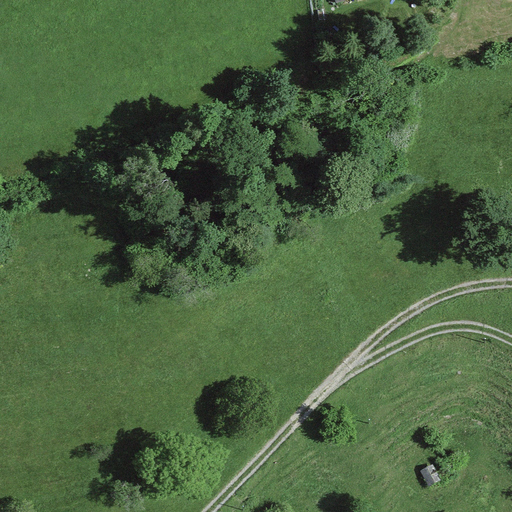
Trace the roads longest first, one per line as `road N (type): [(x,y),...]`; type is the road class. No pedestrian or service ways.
road 1 (track): [(511,282),(446,293),(396,320),(211,511)]
road 2 (track): [(346,375),(429,329),(511,337)]
